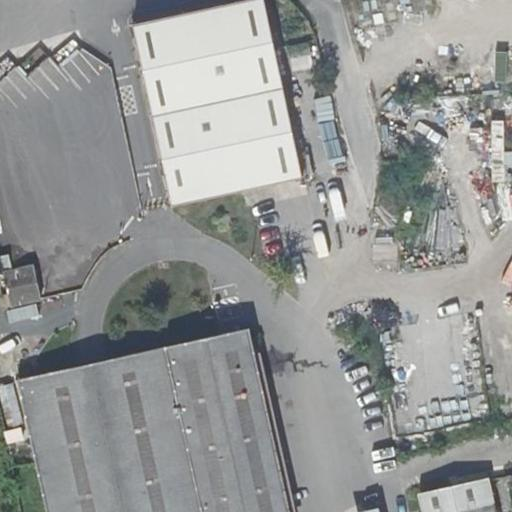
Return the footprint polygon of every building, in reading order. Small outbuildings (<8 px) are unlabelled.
[(173,209),(306,180),(265,0),(260,0),(134,28),(173,209)] [(12,308),(41,301),(34,267),(5,273),(12,308)] [(292,511),(253,330),(20,381),(48,511),(292,511)] [(10,430),(26,426),(17,386),(1,390),(10,430)] [(427,511),(501,511),(494,481),(431,495),(425,503),(427,511)]
